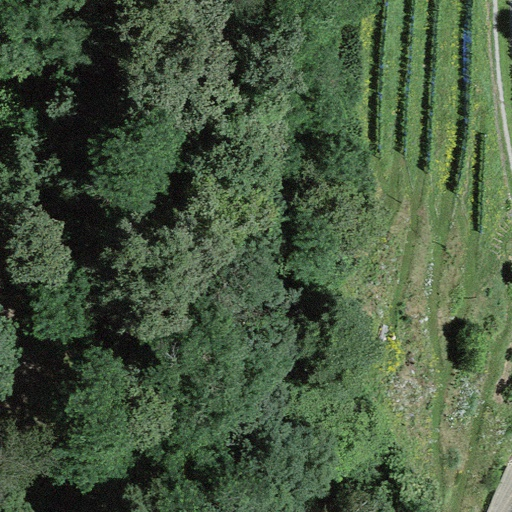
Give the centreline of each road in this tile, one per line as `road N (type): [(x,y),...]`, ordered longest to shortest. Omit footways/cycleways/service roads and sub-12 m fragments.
road 1 (track): [(94,511),(102,493),(112,315),(102,257),(148,100),(193,0)]
road 2 (track): [(0,299),(27,327),(51,330),(84,298),(102,257)]
road 3 (track): [(500,0),(511,136)]
